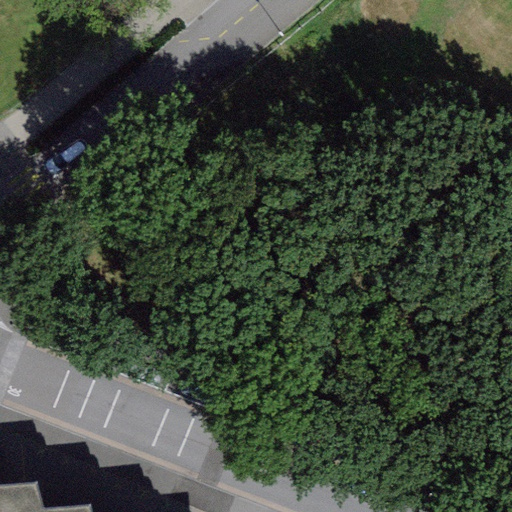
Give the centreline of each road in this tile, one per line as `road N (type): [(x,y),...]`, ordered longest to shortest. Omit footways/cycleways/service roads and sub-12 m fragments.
road 1 (residential): [(424,511),(0,345)]
road 2 (residential): [(0,205),(132,126),(279,0)]
